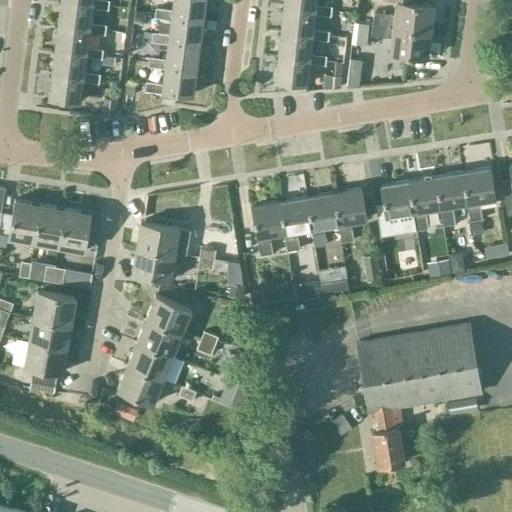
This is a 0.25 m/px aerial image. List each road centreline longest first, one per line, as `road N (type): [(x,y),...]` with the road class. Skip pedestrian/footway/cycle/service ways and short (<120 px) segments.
road 1 (residential): [(233,134),(468,95)]
road 2 (residential): [(89,375),(119,194),(116,155)]
road 3 (tertiary): [(194,511),(0,447)]
road 4 (residential): [(1,151),(20,0)]
road 5 (residential): [(233,134),(229,91),(241,0)]
